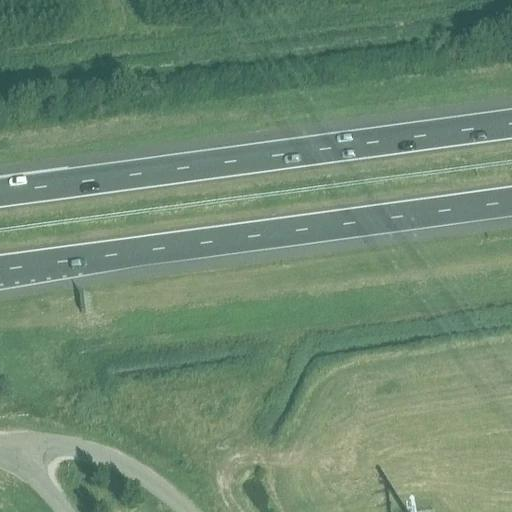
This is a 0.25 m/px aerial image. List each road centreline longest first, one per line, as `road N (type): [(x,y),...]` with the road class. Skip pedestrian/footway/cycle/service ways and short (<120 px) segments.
road 1 (motorway): [(0,274),(511,202)]
road 2 (motorway): [(511,124),(0,193)]
road 3 (unclassified): [(185,511),(147,479),(92,456),(16,447)]
